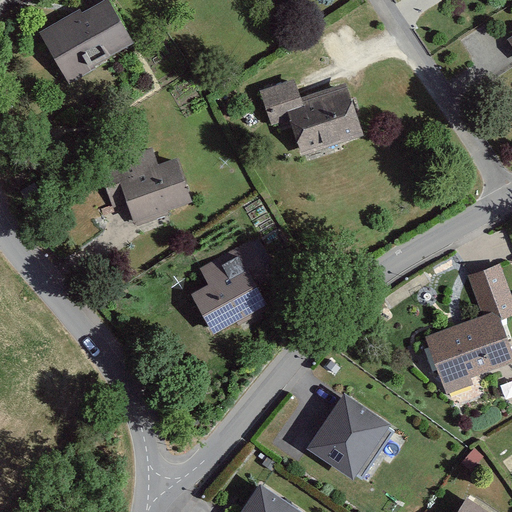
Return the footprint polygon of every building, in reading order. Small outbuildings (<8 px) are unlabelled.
[(95,23),(26,57),(46,97),(115,64),(95,23)] [(365,136),(347,83),(301,98),(295,80),(260,92),(271,125),(287,119),(301,158),(365,136)] [(155,164),(150,149),(97,165),(111,207),(127,202),(133,222),(190,204),(175,158),(155,164)] [(287,293),(260,241),(249,247),(246,241),(228,250),(231,257),(217,264),(215,258),(195,268),(204,285),(191,291),(211,332),(287,293)] [(511,291),(501,260),(463,274),(477,314),(420,334),(441,393),(471,382),(469,376),(511,360),(511,353),(500,319),(511,314),(511,291)] [(339,391),(302,446),(349,478),(386,423),(339,391)] [(487,459),(476,448),(460,464),(472,475),(487,459)] [(301,511),(257,481),(235,511),(301,511)] [(491,511),(464,495),(453,511),(491,511)]
